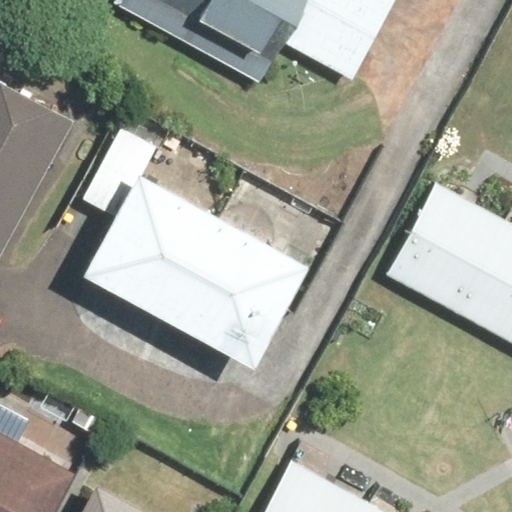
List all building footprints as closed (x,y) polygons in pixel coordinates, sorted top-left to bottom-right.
[(125,0),(123,4),(266,85),(291,40),(360,78),(403,0),(125,0)] [(0,32),(4,26),(0,23),(0,270),(84,120),(0,72),(0,32)] [(267,363),(321,260),(152,170),(167,141),(125,119),(85,195),(126,218),(97,273),(267,363)] [(511,221),(445,184),(394,274),(511,340),(511,221)] [(0,511),(62,511),(83,473),(27,443),(41,418),(0,396),(0,511)] [(389,511),(292,460),(263,511),(389,511)] [(167,511),(97,474),(76,511),(167,511)]
